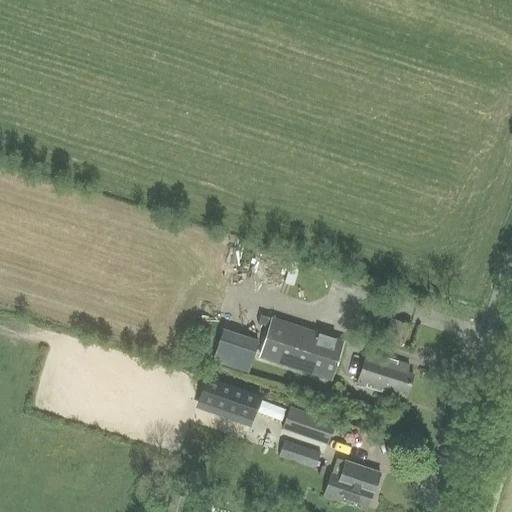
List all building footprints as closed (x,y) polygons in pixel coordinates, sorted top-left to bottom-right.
[(331,381),(345,340),(272,317),(259,357),(331,381)] [(247,372),(258,340),(224,328),(213,361),(247,372)] [(199,333),(191,358),(203,362),(212,337),(199,333)] [(407,393),(413,374),(405,372),(407,365),(367,352),(357,384),(397,397),(399,390),(407,393)] [(207,379),(199,402),(252,420),(260,397),(207,379)] [(281,421),(286,410),(262,401),(258,412),(281,421)] [(290,407),(283,426),(328,441),(335,423),(290,407)] [(314,469),(319,452),(284,440),(278,457),(314,469)] [(345,462),(337,459),(332,475),(331,475),(324,496),(366,510),(371,496),(372,497),(380,473),(345,461),(345,462)]
